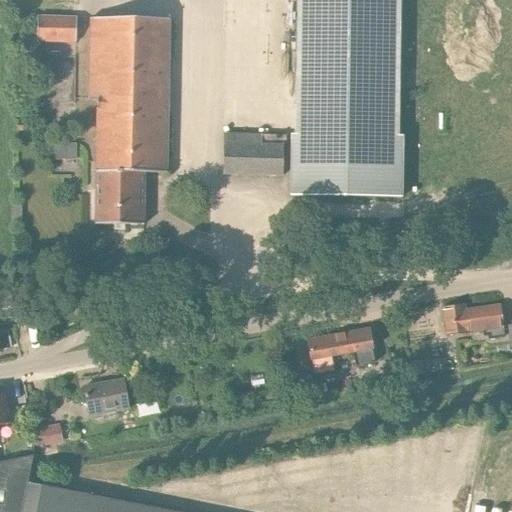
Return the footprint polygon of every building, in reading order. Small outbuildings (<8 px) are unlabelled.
[(290,136),(289,197),(401,198),(401,197),(403,137),(398,137),(399,0),(296,0),(295,136),(290,136)] [(36,42),(63,43),(75,43),(75,17),(37,16),(36,42)] [(167,175),(169,19),(90,18),(89,101),(99,102),(94,226),(144,226),(145,174),(167,175)] [(281,177),(283,137),(222,135),(221,177),(281,177)] [(445,334),(467,331),(485,328),(487,337),(498,336),(498,331),(502,330),(498,305),(464,310),(464,306),(441,309),(445,334)] [(368,326),(306,337),(313,372),(333,369),(330,356),(351,353),(353,365),(374,361),(368,326)] [(0,350),(9,348),(6,331),(0,331),(0,350)] [(421,360),(412,361),(413,374),(422,373),(421,360)] [(401,361),(384,365),(386,376),(386,379),(404,375),(401,361)] [(304,397),(323,393),(326,392),(325,388),(324,383),(312,386),(310,375),(300,377),(304,397)] [(88,416),(126,410),(121,379),(83,386),(88,416)] [(0,425),(8,424),(4,394),(0,394),(0,425)] [(62,444),(59,426),(36,429),(39,447),(62,444)] [(0,511),(168,511),(63,491),(26,483),(28,475),(33,456),(1,462),(0,462),(0,511)]
